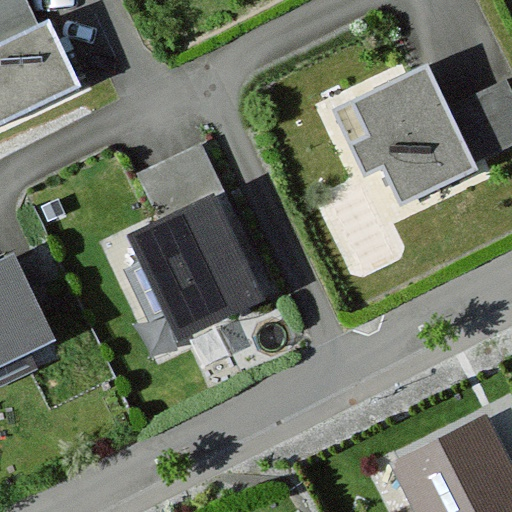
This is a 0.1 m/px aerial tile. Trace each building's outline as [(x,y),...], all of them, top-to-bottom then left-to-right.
[(41,0),(0,0),(0,139),(87,98),(41,0)] [(445,119),(424,79),(337,125),(369,185),(385,177),(406,219),(478,181),(475,175),(511,155),(511,107),(503,89),(445,119)] [(164,229),(121,249),(170,355),(268,310),(197,155),(142,180),(164,229)] [(0,391),(69,359),(26,267),(0,279),(0,391)] [(511,511),(511,407),(389,468),(410,511),(511,511)]
